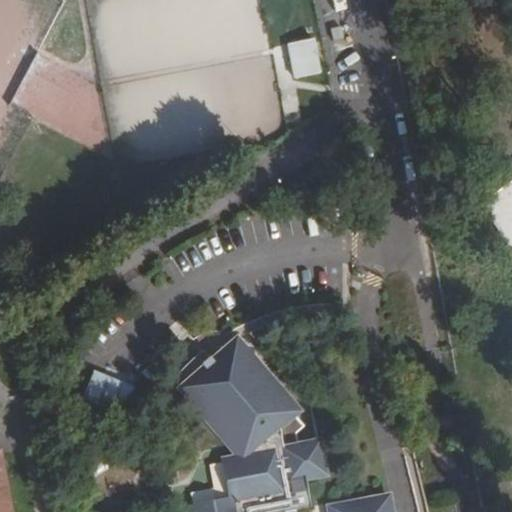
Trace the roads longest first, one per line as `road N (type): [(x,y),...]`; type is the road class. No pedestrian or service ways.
road 1 (residential): [(359,0),(418,275)]
road 2 (track): [(418,275),(434,366),(423,408),(463,511)]
